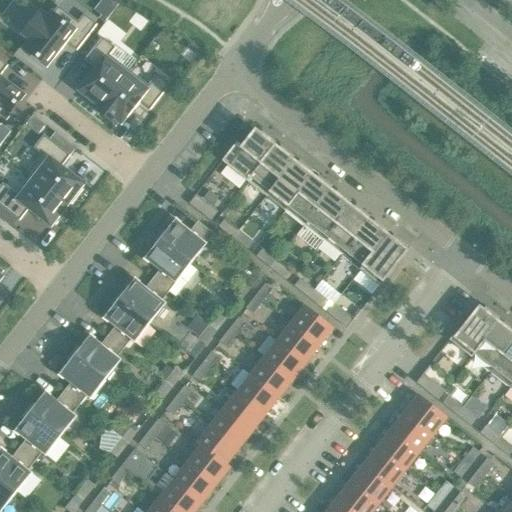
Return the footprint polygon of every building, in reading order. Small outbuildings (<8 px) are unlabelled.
[(41,14),(24,35),(32,41),(25,49),(46,66),(65,43),(77,52),(92,33),(79,23),(73,30),(53,15),(49,20),(41,14)] [(113,53),(99,42),(85,61),(97,70),(80,92),(100,108),(126,75),(107,60),(113,53)] [(0,76),(9,65),(0,58),(0,112),(6,117),(23,96),(0,77),(0,76)] [(151,83),(145,90),(126,75),(100,108),(101,109),(99,112),(115,125),(117,122),(120,124),(137,103),(149,112),(164,93),(151,83)] [(247,182),(275,146),(268,141),(270,138),(262,131),(261,131),(259,134),(255,131),(242,148),(236,143),(221,162),(247,182)] [(55,133),(49,140),(51,142),(70,156),(75,149),(55,133)] [(70,156),(51,142),(41,154),(49,160),(34,180),(67,205),(69,202),(71,204),(83,190),(80,188),(83,185),(61,168),(70,156)] [(266,197),(294,161),(287,156),(289,153),(280,146),(278,149),(275,146),(247,182),(266,197)] [(284,211),(312,176),(305,171),(308,167),(299,161),(297,164),(294,161),(266,197),(284,211)] [(303,226),(331,191),(324,186),(327,182),(318,175),(315,179),(312,176),(284,211),(303,226)] [(67,205),(34,180),(19,199),(11,193),(1,206),(19,221),(29,209),(50,226),(53,223),(55,225),(67,210),(64,208),(67,205)] [(322,241),(350,206),(343,200),(346,197),(337,190),(334,193),(331,191),(303,226),(322,241)] [(217,212),(196,195),(188,204),(210,221),(217,212)] [(341,256),(369,221),(362,215),(365,212),(356,205),(353,208),(350,206),(322,241),(341,256)] [(190,264),(213,236),(214,235),(197,222),(190,232),(175,220),(160,240),(190,264)] [(238,231),(224,220),(218,228),(232,239),(238,231)] [(360,271),(388,236),(381,230),(383,227),(375,220),(372,223),(369,221),(341,256),(360,271)] [(253,243),(239,232),(238,231),(232,239),(247,250),(253,243)] [(394,267),(407,251),(400,245),(402,242),(393,235),(391,238),(388,236),(360,271),(380,286),(394,268),(394,267)] [(168,293),(190,264),(160,240),(144,260),(159,271),(152,280),(168,293)] [(276,261),(262,250),(256,257),(270,268),(276,261)] [(291,272),(277,261),(276,261),(270,268),(285,280),(291,272)] [(165,304),(162,301),(168,293),(152,280),(145,288),(135,280),(119,300),(150,324),(165,304)] [(314,291),(300,280),(294,287),(308,298),(314,291)] [(239,303),(251,288),(243,282),(232,297),(239,303)] [(262,302),(272,290),(264,284),(255,296),(262,302)] [(328,302),(314,291),(308,298),(322,310),(328,302)] [(252,314),(262,302),(255,296),(245,309),(252,314)] [(134,343),(150,324),(119,300),(103,319),(114,328),(107,336),(124,349),(130,340),(134,343)] [(354,320),(334,304),(327,313),(346,329),(354,320)] [(319,347),(333,329),(304,306),(290,324),(319,347)] [(471,358),(499,323),(492,317),(494,314),(485,307),(483,310),(479,307),(466,324),(463,322),(449,341),(471,358)] [(217,331),(228,317),(221,311),(209,325),(217,331)] [(245,324),(238,318),(228,330),(235,336),(245,324)] [(489,373),(511,344),(511,333),(510,332),(511,330),(511,328),(504,322),(502,325),(499,323),(471,358),(489,373)] [(319,347),(290,324),(277,341),(306,364),(319,347)] [(206,345),(217,331),(209,325),(198,339),(206,345)] [(226,348),(235,336),(228,330),(219,343),(226,348)] [(117,357),(123,349),(124,349),(107,336),(101,345),(90,336),(74,356),(105,380),(121,360),(117,357)] [(293,381),(306,364),(277,341),(264,358),(293,381)] [(508,388),(511,383),(511,344),(489,373),(508,388)] [(208,370),(218,358),(211,352),(201,364),(208,370)] [(90,400),(105,380),(74,356),(59,376),(70,384),(63,393),(79,406),(86,397),(90,400)] [(279,398),(293,381),(264,358),(250,375),(279,398)] [(199,382),(208,370),(201,364),(192,377),(199,382)] [(172,388),(183,373),(176,367),(165,382),(172,388)] [(445,391),(423,374),(415,383),(437,400),(445,391)] [(266,415),(279,398),(250,375),(237,392),(266,415)] [(161,402),(172,388),(165,382),(153,396),(161,402)] [(181,404),(191,392),(184,386),(174,399),(181,404)] [(266,415),(237,392),(223,409),(252,432),(266,415)] [(72,414),(79,406),(63,393),(56,401),(45,393),(30,413),(61,437),(76,417),(72,414)] [(447,419),(418,396),(404,414),(433,437),(447,419)] [(462,407),(448,396),(442,404),(456,415),(462,407)] [(172,416),(181,404),(174,399),(165,410),(172,416)] [(477,419),(462,408),(462,407),(456,415),(471,427),(477,419)] [(239,449),(252,432),(223,409),(210,426),(239,449)] [(45,457),(60,437),(61,437),(30,413),(14,433),(25,441),(18,449),(34,462),(41,454),(45,457)] [(433,437),(404,414),(390,431),(419,453),(433,437)] [(155,438),(165,426),(158,420),(148,432),(155,438)] [(128,444),(139,430),(131,424),(120,438),(128,444)] [(239,449),(210,426),(196,444),(200,447),(200,446),(226,466),(226,465),(239,449)] [(500,437),(486,426),(480,434),(494,445),(500,437)] [(419,453),(390,431),(377,448),(406,470),(419,453)] [(145,450),(155,438),(148,432),(138,445),(145,450)] [(511,451),(511,446),(500,437),(494,445),(508,456),(511,451)] [(116,459),(128,444),(120,438),(109,453),(116,459)] [(226,466),(200,446),(200,447),(187,463),(216,486),(230,468),(226,465),(226,466)] [(406,470),(377,448),(364,464),(393,487),(406,470)] [(470,466),(480,454),(472,448),(463,460),(470,466)] [(32,473),(28,471),(34,462),(18,449),(12,458),(1,449),(0,450),(0,480),(16,493),(32,473)] [(195,511),(202,503),(173,480),(164,493),(148,480),(158,468),(134,450),(121,467),(128,472),(160,498),(177,511),(195,511)] [(484,477),(494,465),(486,459),(477,471),(484,477)] [(460,478),(470,466),(463,460),(453,472),(460,478)] [(216,486),(187,463),(173,480),(202,503),(216,486)] [(393,487),(364,464),(351,480),(380,503),(393,487)] [(118,485),(128,472),(121,467),(111,479),(118,485)] [(474,489),(484,477),(477,471),(467,483),(474,489)] [(1,511),(16,493),(0,480),(0,511),(1,511)] [(373,511),(380,503),(351,480),(337,498),(355,511),(373,511)] [(94,486),(87,481),(75,495),(83,501),(94,486)] [(443,500),(453,488),(446,482),(436,494),(443,500)] [(101,506),(111,494),(104,488),(94,501),(101,506)] [(457,511),(467,499),(460,493),(450,505),(457,511)] [(433,511),(443,500),(436,494),(426,506),(433,511)] [(67,511),(74,511),(83,501),(75,495),(64,509),(67,511)] [(177,511),(160,498),(148,511),(177,511)] [(355,511),(337,498),(325,511),(355,511)] [(96,511),(101,506),(94,501),(85,511),(96,511)]
